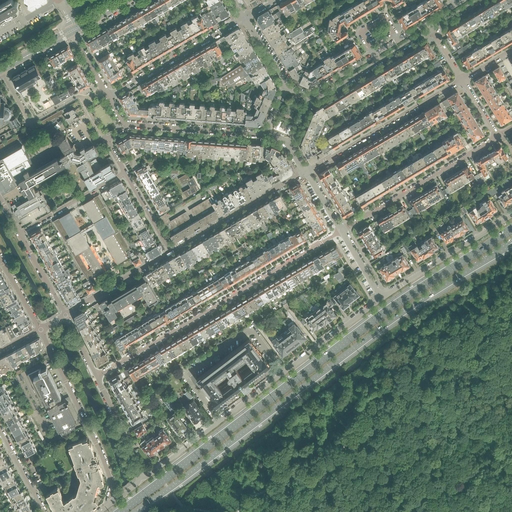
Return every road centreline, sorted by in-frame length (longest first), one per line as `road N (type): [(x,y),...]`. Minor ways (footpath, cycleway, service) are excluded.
road 1 (primary): [(511,228),(387,310),(119,511)]
road 2 (primary): [(135,511),(394,318),(511,242)]
road 3 (residential): [(382,298),(141,477)]
road 4 (residential): [(96,377),(341,230)]
road 5 (residential): [(40,330),(100,451),(112,502)]
road 6 (residential): [(341,230),(497,136)]
road 7 (residential): [(462,78),(306,170)]
road 8 (unknown): [(511,404),(368,511)]
road 9 (residential): [(170,252),(306,170)]
road 10 (residential): [(245,17),(109,97)]
road 11 (residential): [(511,213),(382,298)]
road 12 (residential): [(124,123),(265,134)]
road 13 (residential): [(65,315),(170,252)]
road 14 (residential): [(20,232),(124,172)]
